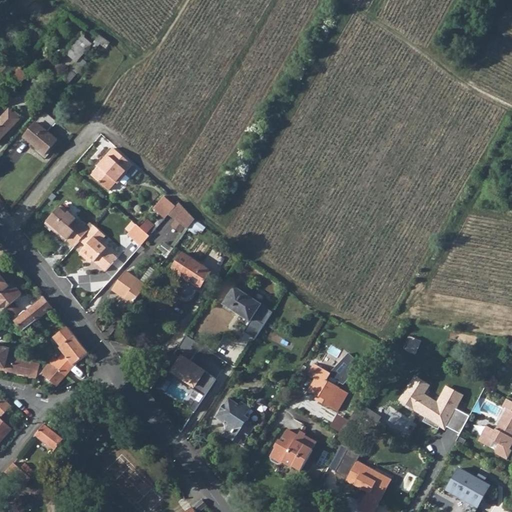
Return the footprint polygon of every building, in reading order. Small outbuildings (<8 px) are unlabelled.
[(67,53),(79,62),(94,43),(83,33),(67,53)] [(11,54),(0,66),(0,71),(5,77),(19,61),(11,54)] [(71,71),(62,81),(68,85),(76,75),(71,71)] [(0,140),(20,120),(9,110),(1,119),(0,118),(0,140)] [(56,140),(36,123),(24,138),(45,155),(56,140)] [(103,164),(92,176),(108,191),(125,172),(126,173),(133,166),(114,148),(101,161),(103,164)] [(152,212),(164,222),(168,217),(175,210),(164,200),(152,212)] [(175,210),(168,217),(171,220),(181,208),(178,206),(175,210)] [(66,242),(74,249),(80,242),(89,232),(61,207),(45,224),(65,243),(66,242)] [(181,208),(171,220),(174,222),(170,226),(175,231),(187,213),(181,208)] [(187,213),(175,231),(178,233),(183,227),(186,229),(194,219),(187,213)] [(134,220),(125,230),(144,245),(159,226),(149,218),(142,227),(134,220)] [(89,232),(80,242),(86,247),(79,254),(88,263),(94,263),(95,264),(104,273),(117,259),(106,250),(100,244),(105,238),(94,227),(89,232)] [(183,254),(171,271),(199,290),(211,273),(183,254)] [(113,289),(117,292),(130,275),(126,271),(113,289)] [(0,302),(1,302),(6,309),(13,302),(22,295),(13,284),(9,287),(1,277),(0,275),(0,302)] [(130,275),(117,292),(125,299),(121,305),(129,311),(141,294),(133,287),(138,280),(130,275)] [(138,280),(133,287),(141,294),(146,286),(138,280)] [(239,288),(228,305),(255,322),(248,331),(258,339),(274,312),(264,307),(265,305),(239,288)] [(31,309),(17,321),(16,322),(23,331),(27,328),(33,323),(53,308),(45,298),(31,309)] [(6,309),(11,315),(19,308),(13,302),(6,309)] [(75,336),(68,328),(56,338),(63,346),(60,348),(64,353),(53,365),(59,369),(66,375),(66,374),(74,366),(75,364),(88,354),(80,343),(75,336)] [(186,336),(179,352),(193,357),(200,342),(186,336)] [(413,336),(407,350),(417,354),(423,340),(413,336)] [(0,366),(0,367),(0,368),(3,370),(12,371),(17,373),(36,377),(37,375),(39,369),(41,370),(45,364),(23,359),(8,356),(10,348),(0,345),(0,366)] [(211,372),(187,355),(176,372),(200,389),(211,372)] [(41,373),(50,380),(59,369),(53,365),(50,362),(41,373)] [(340,388),(327,380),(331,374),(331,373),(313,363),(307,374),(315,379),(308,389),(321,396),(319,400),(328,406),(329,406),(337,411),(348,393),(340,388)] [(59,369),(50,380),(56,386),(66,375),(59,369)] [(331,374),(327,380),(340,388),(344,381),(331,374)] [(455,409),(464,396),(446,385),(436,401),(424,394),(430,385),(413,374),(395,400),(422,418),(420,422),(442,433),(445,428),(458,434),(467,416),(455,409)] [(0,395),(0,418),(12,406),(0,395)] [(215,417),(216,417),(229,398),(228,397),(215,417)] [(229,398),(216,417),(222,422),(224,420),(235,402),(229,398)] [(511,399),(507,398),(503,406),(507,408),(496,430),(487,425),(479,440),(491,446),(494,440),(511,450),(511,448),(511,399)] [(235,402),(224,420),(226,421),(228,428),(227,429),(233,433),(229,438),(239,445),(242,441),(245,443),(255,426),(247,421),(248,418),(244,415),(250,407),(240,401),(238,404),(235,402)] [(336,429),(299,408),(291,422),(301,428),(299,433),(288,427),(284,434),(287,436),(285,440),(282,438),(280,437),(276,444),(277,445),(272,454),(273,454),(273,455),(273,458),(279,461),(282,460),(283,460),(284,459),(294,465),(294,464),(302,469),(314,448),(314,447),(318,440),(321,439),(328,443),(331,443),(337,432),(336,429)] [(0,441),(11,429),(0,419),(0,441)] [(45,423),(35,434),(55,450),(63,438),(45,423)] [(362,453),(350,446),(336,472),(348,479),(347,480),(356,486),(354,490),(365,496),(358,509),(364,511),(374,511),(383,498),(380,496),(390,479),(357,461),(362,453)] [(14,462),(4,472),(22,487),(31,477),(14,462)] [(461,469),(449,491),(480,507),(492,486),(461,469)] [(184,511),(198,511),(207,505),(202,499),(200,499),(194,504),(187,511),(184,511)]
